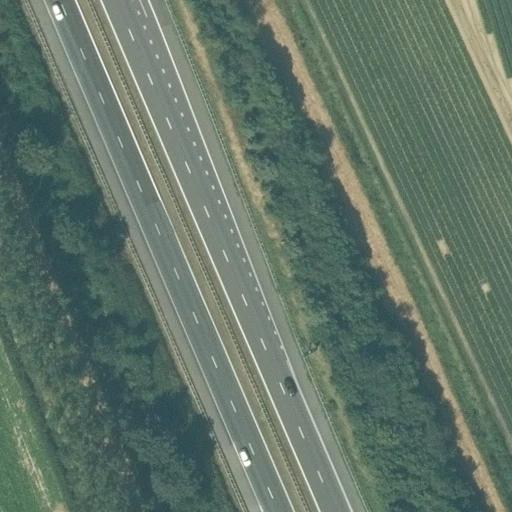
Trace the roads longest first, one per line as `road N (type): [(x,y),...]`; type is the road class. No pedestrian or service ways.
road 1 (motorway): [(60,0),(283,511)]
road 2 (motorway): [(338,511),(118,0)]
